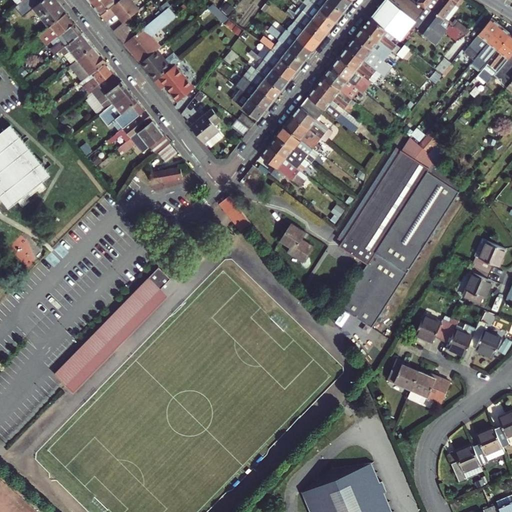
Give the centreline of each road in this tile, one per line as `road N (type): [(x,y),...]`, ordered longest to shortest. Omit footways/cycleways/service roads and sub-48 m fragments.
road 1 (residential): [(368,0),(222,174),(75,0)]
road 2 (residential): [(490,389),(430,446),(428,480),(440,511)]
